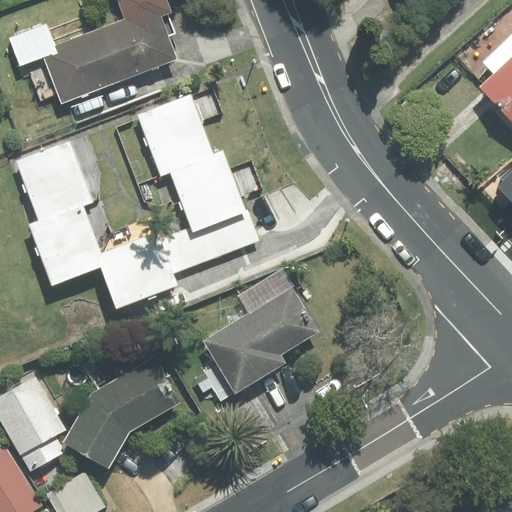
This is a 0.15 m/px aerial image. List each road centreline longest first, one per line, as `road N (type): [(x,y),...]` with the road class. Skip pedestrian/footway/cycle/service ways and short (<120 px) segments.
road 1 (secondary): [(319,81),(394,195),(511,327)]
road 2 (unclassified): [(252,511),(511,351)]
